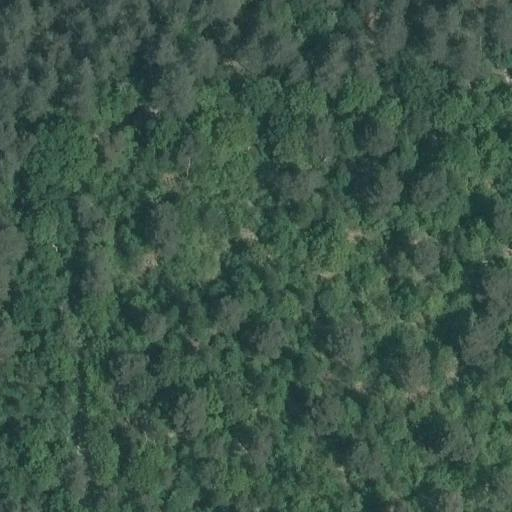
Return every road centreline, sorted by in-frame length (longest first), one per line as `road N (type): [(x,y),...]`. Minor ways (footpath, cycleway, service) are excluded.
road 1 (unknown): [(59,136),(84,511)]
road 2 (unknown): [(270,0),(143,127)]
